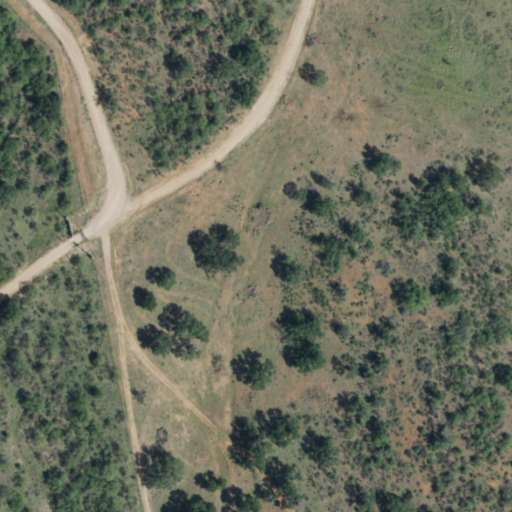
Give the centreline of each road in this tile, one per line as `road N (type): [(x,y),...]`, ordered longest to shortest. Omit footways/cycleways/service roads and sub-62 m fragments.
road 1 (residential): [(0,301),(42,264),(249,127),(285,69),(307,0)]
road 2 (track): [(100,228),(121,328),(174,394),(294,511)]
